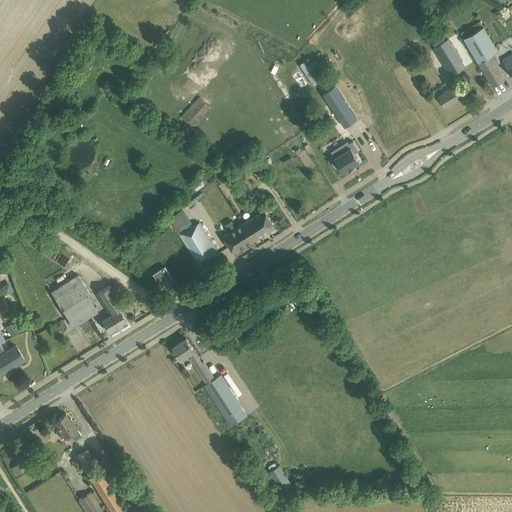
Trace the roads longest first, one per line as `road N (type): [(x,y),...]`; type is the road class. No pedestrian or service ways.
road 1 (tertiary): [(0,426),(511,106)]
road 2 (track): [(175,317),(0,200)]
